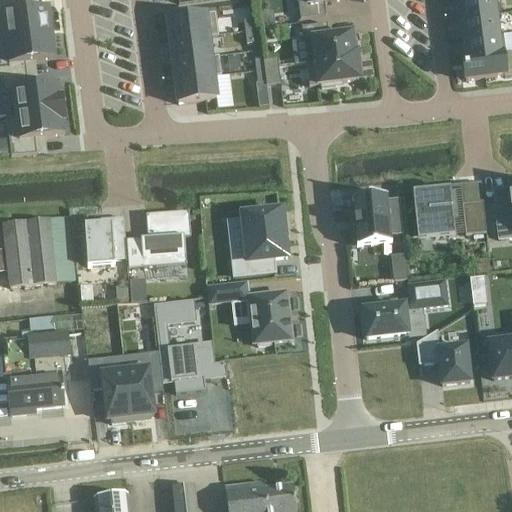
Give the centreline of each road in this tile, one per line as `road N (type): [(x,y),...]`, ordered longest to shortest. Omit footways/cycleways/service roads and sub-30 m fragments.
road 1 (unclassified): [(0,479),(340,442)]
road 2 (residential): [(340,442),(308,126)]
road 3 (residential): [(80,0),(97,133),(124,141),(165,136)]
road 4 (unclassified): [(340,442),(511,423)]
road 5 (residential): [(165,136),(308,126)]
road 6 (residential): [(146,0),(165,136)]
